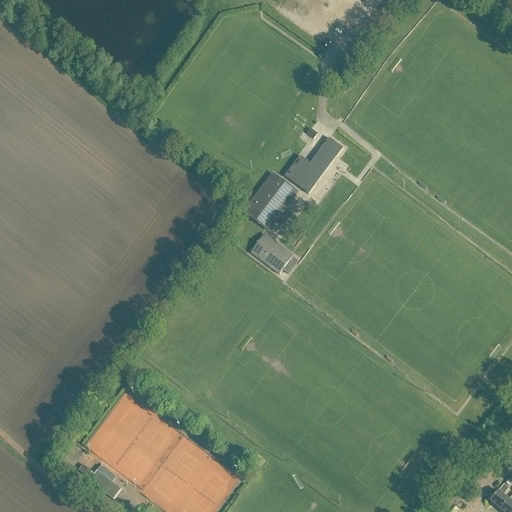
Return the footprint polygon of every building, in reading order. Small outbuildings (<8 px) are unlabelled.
[(311,130),(307,135),(314,141),(318,136),(311,130)] [(309,196),(343,150),(329,139),(310,165),(300,158),(285,179),(295,186),(309,196)] [(269,233),(298,194),(273,176),(244,215),(269,233)] [(279,277),(293,259),(265,237),(250,256),(279,277)] [(92,473),(83,467),(79,473),(88,479),(92,473)] [(89,484),(113,502),(121,492),(97,473),(89,484)] [(505,486),(490,502),(501,511),(509,502),(504,497),(510,490),(505,486)] [(511,511),(511,498),(509,502),(501,511),(511,511)]
